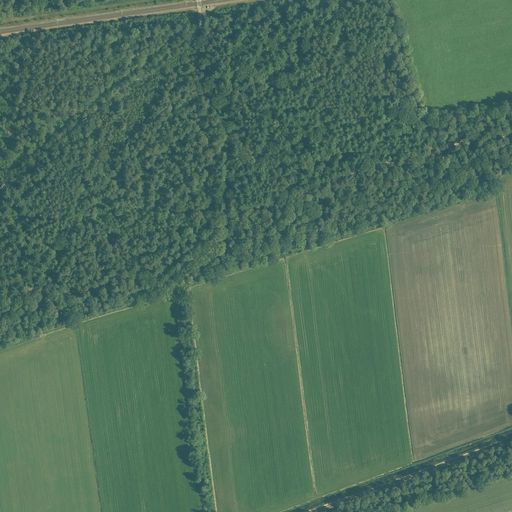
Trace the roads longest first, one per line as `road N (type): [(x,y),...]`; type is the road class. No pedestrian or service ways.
road 1 (track): [(511,136),(371,167),(280,205),(240,212),(218,228)]
road 2 (track): [(199,31),(0,187)]
road 3 (track): [(218,228),(174,260),(80,293),(0,298)]
road 4 (track): [(218,228),(197,0)]
road 5 (track): [(307,511),(511,436)]
road 6 (track): [(18,0),(11,21),(164,0)]
